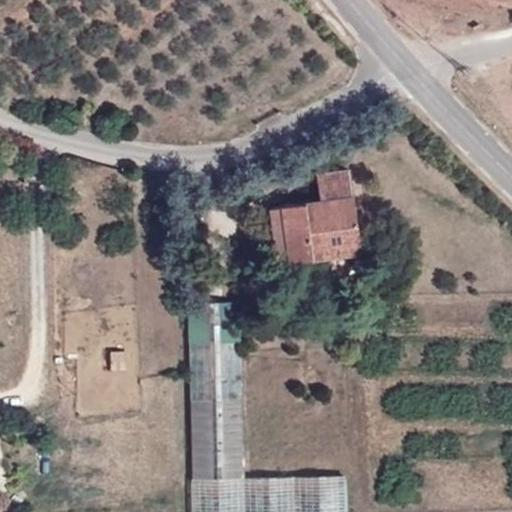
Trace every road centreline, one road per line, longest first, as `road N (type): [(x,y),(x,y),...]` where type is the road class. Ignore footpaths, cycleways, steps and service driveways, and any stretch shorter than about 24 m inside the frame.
road 1 (unclassified): [(406,69),(211,168),(106,153),(0,123)]
road 2 (track): [(37,131),(34,354),(30,380),(0,401)]
road 3 (tertiary): [(406,69),(511,169)]
